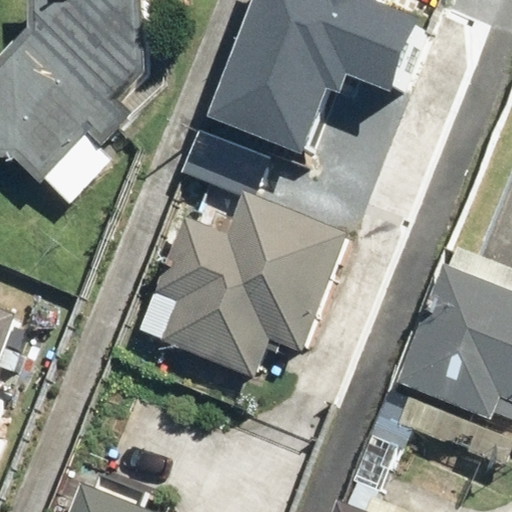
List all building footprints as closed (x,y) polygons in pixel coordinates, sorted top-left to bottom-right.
[(0,167),(28,167),(81,213),(121,167),(98,147),(103,142),(118,156),(149,120),(134,107),(161,76),(159,0),(43,0),(41,41),(0,85),(0,167)] [(254,0),(209,115),(301,151),(326,87),(336,91),(344,71),(386,88),(414,17),(369,0),(254,0)] [(268,160),(195,132),(183,164),(255,192),(268,160)] [(138,342),(255,385),(266,357),(298,369),(348,232),(242,194),(229,230),(185,214),(138,342)] [(511,295),(457,273),(408,389),(502,427),(511,403),(511,295)] [(0,465),(10,438),(0,433),(0,396),(28,324),(0,313),(0,465)] [(141,511),(101,495),(93,511),(141,511)]
